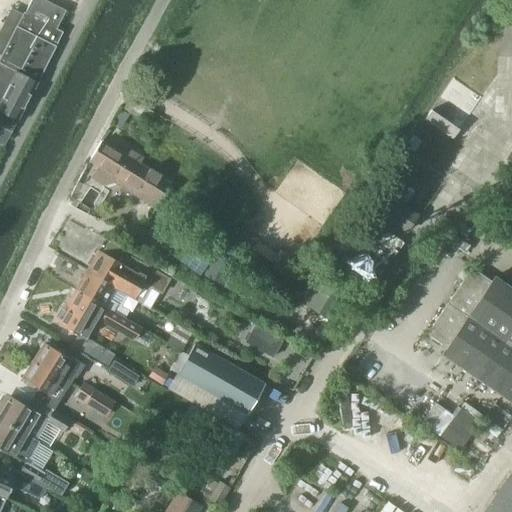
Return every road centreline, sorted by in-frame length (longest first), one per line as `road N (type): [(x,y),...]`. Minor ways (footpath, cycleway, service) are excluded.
road 1 (unclassified): [(237,511),(472,163)]
road 2 (residential): [(0,311),(151,0)]
road 3 (unclassified): [(95,0),(0,181)]
